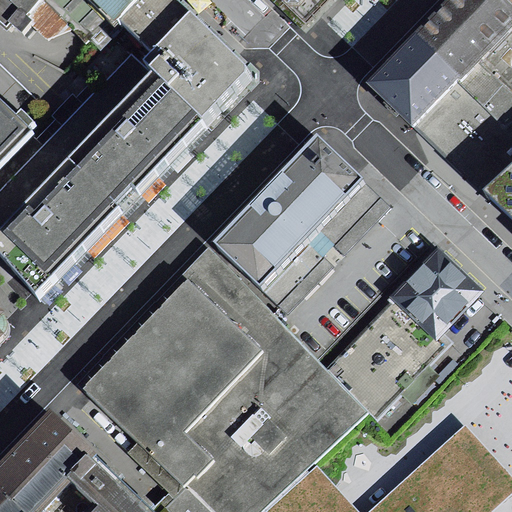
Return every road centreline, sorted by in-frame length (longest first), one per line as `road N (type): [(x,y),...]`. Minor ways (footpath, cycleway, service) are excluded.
road 1 (tertiary): [(0,431),(328,91)]
road 2 (residential): [(328,91),(511,276)]
road 3 (residential): [(328,91),(234,0)]
road 4 (tertiary): [(328,91),(421,0)]
